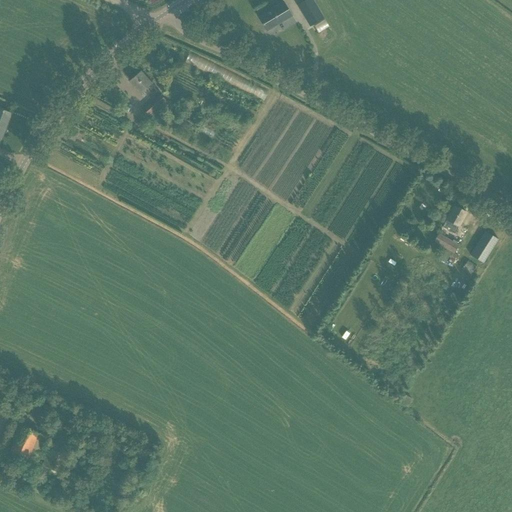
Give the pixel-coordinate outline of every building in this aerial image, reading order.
[(324,18),(312,0),(305,0),(297,5),(310,26),(324,18)] [(271,10),(258,18),(266,31),(292,16),(283,1),(270,9),(271,10)] [(129,81),(136,89),(140,93),(146,88),(151,94),(156,90),(140,72),(129,81)] [(141,110),(153,123),(171,107),(159,94),(141,110)] [(0,140),(10,114),(1,110),(0,109),(0,140)] [(459,226),(461,221),(466,213),(454,206),(449,214),(446,219),(447,219),(443,226),(454,232),(458,225),(459,226)] [(486,231),(470,255),(483,263),(498,239),(486,231)] [(488,259),(495,263),(511,237),(505,232),(488,259)] [(439,246),(437,250),(447,256),(448,256),(448,255),(451,257),(448,261),(452,264),(458,255),(454,253),(459,245),(456,244),(457,242),(452,239),(451,241),(438,233),(433,243),(439,246)] [(408,408),(412,399),(405,395),(400,403),(408,408)] [(48,437),(20,426),(8,454),(35,466),(48,437)] [(40,470),(51,476),(58,479),(72,447),(53,440),(40,470)]
